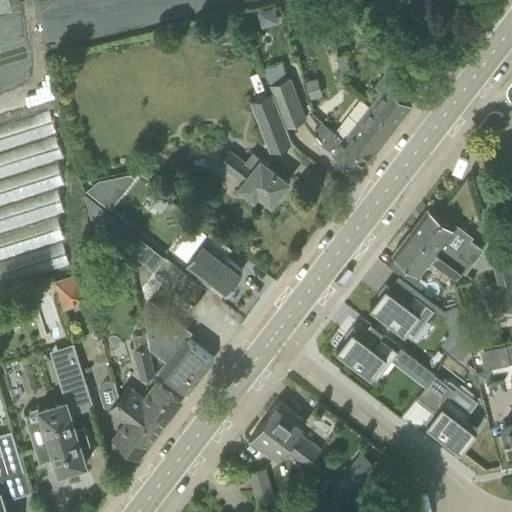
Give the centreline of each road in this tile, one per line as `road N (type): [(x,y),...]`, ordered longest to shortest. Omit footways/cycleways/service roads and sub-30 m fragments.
road 1 (tertiary): [(268,339),(511,21)]
road 2 (residential): [(495,511),(457,491),(268,339)]
road 3 (tertiary): [(135,511),(268,339)]
